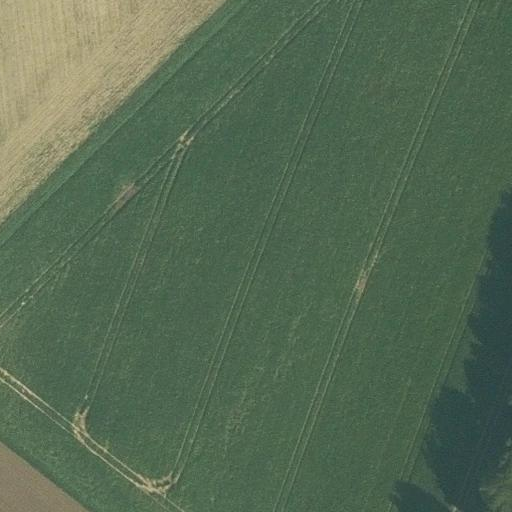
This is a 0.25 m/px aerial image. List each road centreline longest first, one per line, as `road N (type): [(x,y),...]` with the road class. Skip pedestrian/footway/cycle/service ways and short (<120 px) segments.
road 1 (track): [(0,233),(238,0)]
road 2 (track): [(461,511),(511,367)]
